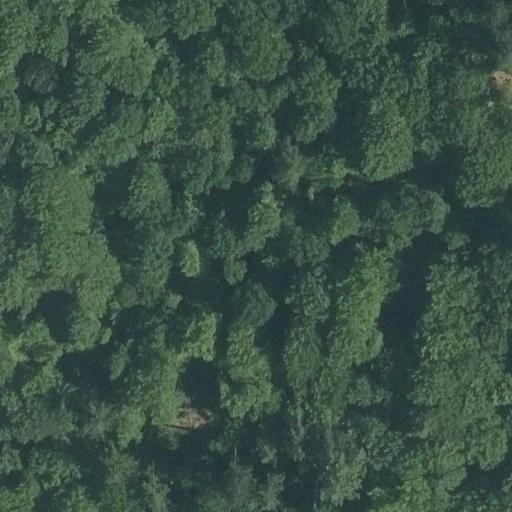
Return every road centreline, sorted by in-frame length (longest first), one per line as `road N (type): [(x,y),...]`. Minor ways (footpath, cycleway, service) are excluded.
road 1 (track): [(83,511),(80,341),(0,12)]
road 2 (track): [(511,174),(469,0)]
